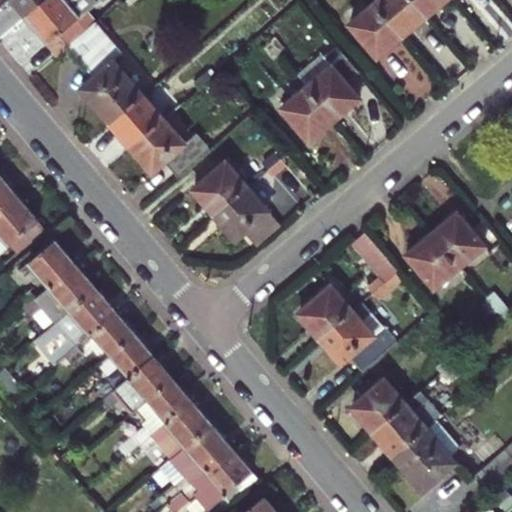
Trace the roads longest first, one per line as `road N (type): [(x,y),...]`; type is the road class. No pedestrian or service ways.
road 1 (residential): [(208,323),(511,68)]
road 2 (residential): [(0,77),(208,323)]
road 3 (residential): [(208,323),(369,511)]
